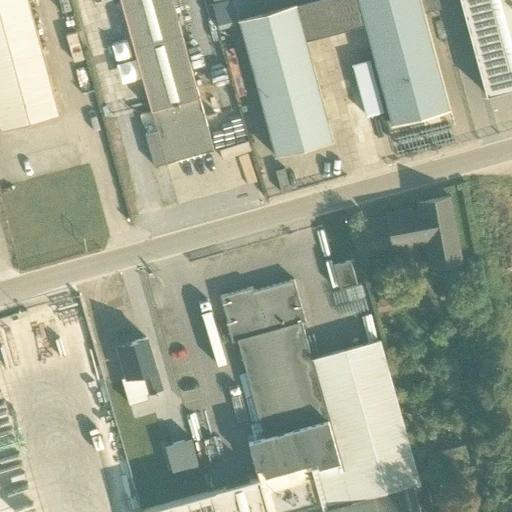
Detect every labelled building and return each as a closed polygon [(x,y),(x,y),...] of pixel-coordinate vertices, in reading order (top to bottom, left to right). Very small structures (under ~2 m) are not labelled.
[(0,0),(0,130),(58,115),(27,0),(0,0)] [(170,0),(119,0),(156,131),(144,134),(153,167),(212,151),(170,0)] [(227,0),(210,5),(217,29),(237,24),(273,156),(332,141),(305,39),(363,24),(390,125),(449,109),(423,12),(438,8),(436,0),(227,0)] [(511,0),(459,0),(485,96),(511,88),(511,0)] [(233,48),(223,50),(237,97),(246,94),(233,48)] [(410,209),(385,214),(392,252),(398,251),(401,269),(419,266),(416,248),(425,246),(429,269),(461,263),(448,196),(417,202),(419,211),(411,212),(410,209)] [(349,261),(332,266),(339,289),(355,284),(349,261)] [(257,477),(140,510),(140,511),(419,511),(412,486),(418,485),(379,340),(376,340),(310,358),(300,323),(304,322),(293,280),(252,291),(251,288),(219,297),(232,342),(236,341),(263,438),(247,442),(257,477)] [(395,299),(375,303),(377,313),(397,309),(395,299)] [(118,346),(116,347),(125,378),(120,379),(127,406),(147,400),(146,395),(160,391),(145,338),(130,343),(129,340),(117,344),(118,346)] [(189,439),(163,446),(171,472),(196,465),(189,439)] [(463,445),(420,457),(425,471),(466,460),(463,445)]
